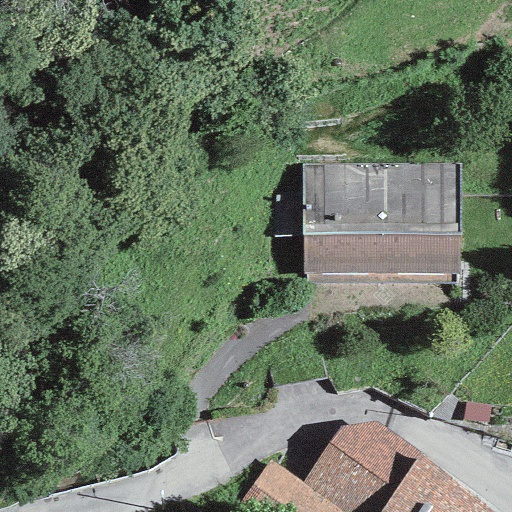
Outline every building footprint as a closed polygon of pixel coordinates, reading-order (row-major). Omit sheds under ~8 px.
[(460,164),(301,165),(302,276),(306,276),(306,284),(455,283),(455,275),(461,275),(460,164)] [(374,421),(338,429),(327,445),(396,490),(420,454),(374,421)] [(381,511),(396,490),(327,445),(301,482),(342,511),(381,511)] [(495,511),(420,454),(396,490),(381,511),(495,511)] [(252,511),(342,511),(301,482),(270,461),(240,503),(252,511)]
